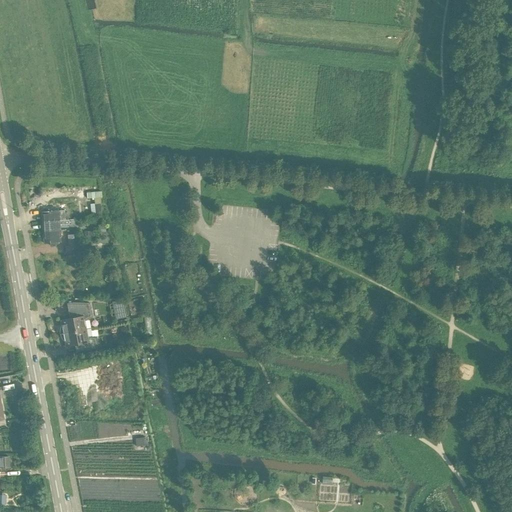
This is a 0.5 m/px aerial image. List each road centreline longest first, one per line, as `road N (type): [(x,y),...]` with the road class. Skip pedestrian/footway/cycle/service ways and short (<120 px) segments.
road 1 (secondary): [(61,511),(0,186)]
road 2 (unclassified): [(193,172),(0,157)]
